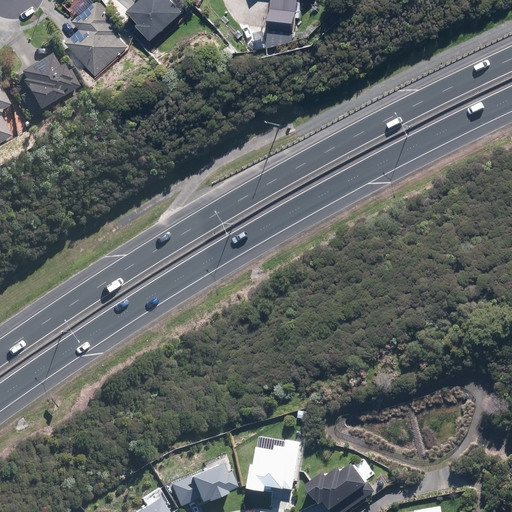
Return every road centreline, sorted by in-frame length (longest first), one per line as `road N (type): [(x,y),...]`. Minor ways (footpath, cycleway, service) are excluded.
road 1 (motorway): [(511,103),(216,259),(0,399)]
road 2 (motorway): [(0,357),(303,168),(511,63)]
road 3 (track): [(450,477),(481,427),(479,383),(458,379),(410,399),(341,412),(330,419),(331,435),(395,460),(443,466)]
road 4 (track): [(282,129),(511,22)]
road 5 (track): [(282,129),(186,192),(177,208),(187,236)]
